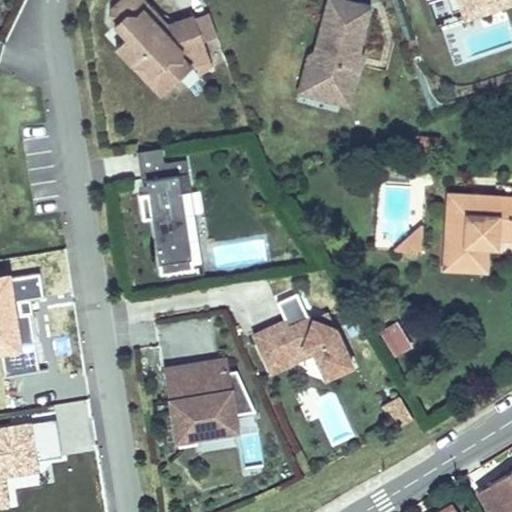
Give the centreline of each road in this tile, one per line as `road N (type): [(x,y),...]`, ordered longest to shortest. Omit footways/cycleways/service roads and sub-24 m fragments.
road 1 (residential): [(129,511),(54,0)]
road 2 (tertiary): [(365,511),(511,421)]
